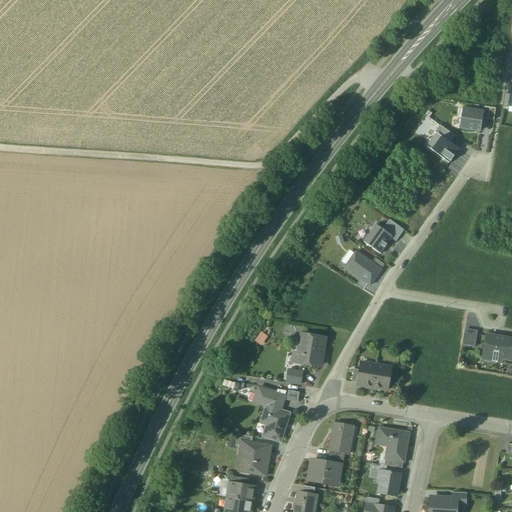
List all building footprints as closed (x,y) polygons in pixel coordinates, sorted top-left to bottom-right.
[(482,113),(482,119),(494,121),(494,120),(495,109),(483,107),(482,113)] [(460,128),(480,131),(482,119),(482,113),(460,109),(459,117),(462,118),(460,128)] [(431,150),(449,163),(459,150),(453,146),(453,147),(449,144),(450,143),(436,133),(431,140),(435,144),(431,150)] [(389,220),(382,230),(393,237),(391,239),(396,242),(404,231),(389,220)] [(382,230),(376,225),(363,243),(380,255),(385,248),(384,247),(386,245),(387,246),(391,239),(393,237),(382,230)] [(371,263),(356,252),(344,268),(370,286),(381,270),(371,263)] [(371,263),(381,270),(384,265),(375,258),(371,263)] [(476,332),(464,330),(462,344),(474,346),(476,332)] [(253,341),(260,346),(266,336),(259,332),(253,341)] [(326,339),(301,335),(298,354),(302,355),(301,363),(321,367),(326,339)] [(511,341),(511,340),(487,337),(484,355),(490,356),(490,361),(499,362),(500,358),(509,359),(511,341)] [(376,366),(361,363),(360,371),(358,384),(357,386),(369,388),(370,389),(372,389),(376,366)] [(391,368),(376,366),(372,389),(374,390),(375,389),(387,391),(387,389),(389,376),(391,368)] [(302,373),(288,370),(286,383),(300,385),(302,373)] [(360,371),(354,370),(351,383),(358,384),(360,371)] [(396,377),(389,376),(387,389),(393,390),(396,377)] [(276,394),(258,389),(254,403),(266,407),(266,406),(280,411),(285,397),(276,394)] [(280,411),(266,406),(266,407),(263,416),(269,418),(266,426),(263,437),(280,443),(290,414),(280,411)] [(269,418),(263,416),(260,424),(266,426),(269,418)] [(353,427),(334,424),(329,451),(345,454),(348,455),(353,427)] [(409,434),(379,429),(377,440),(388,442),(385,460),(400,462),(403,463),(404,463),(409,434)] [(252,438),(237,435),(235,446),(240,447),(241,442),(251,443),(252,438)] [(251,443),(241,442),(240,447),(235,473),(266,477),(271,447),(251,443)] [(345,454),(329,451),(328,457),(344,460),(345,454)] [(344,460),(328,457),(327,463),(335,465),(334,466),(342,467),(344,460)] [(400,462),(385,460),(384,466),(387,467),(399,469),(400,462)] [(327,463),(311,461),(308,481),(331,485),(334,466),(335,465),(327,463)] [(384,466),(372,464),(371,471),(378,472),(378,471),(386,473),(387,467),(384,466)] [(386,473),(378,471),(378,472),(377,479),(380,479),(377,493),(396,497),(399,482),(397,482),(398,479),(399,479),(400,475),(386,473)] [(254,481),(230,477),(229,484),(230,484),(231,483),(252,487),(254,481)] [(252,487),(231,483),(230,484),(228,498),(252,502),(254,487),(252,487)] [(315,488),(303,486),(302,493),(313,495),(315,488)] [(302,493),(298,493),(294,511),(314,511),(317,496),(302,493)] [(466,494),(451,493),(451,500),(457,500),(457,501),(466,501),(466,494)] [(250,511),(252,502),(228,498),(226,511),(227,511),(250,511)] [(379,500),(367,498),(366,506),(376,507),(376,506),(378,506),(379,500)] [(451,500),(434,499),(433,509),(429,509),(429,511),(456,511),(457,501),(457,500),(451,500)]
